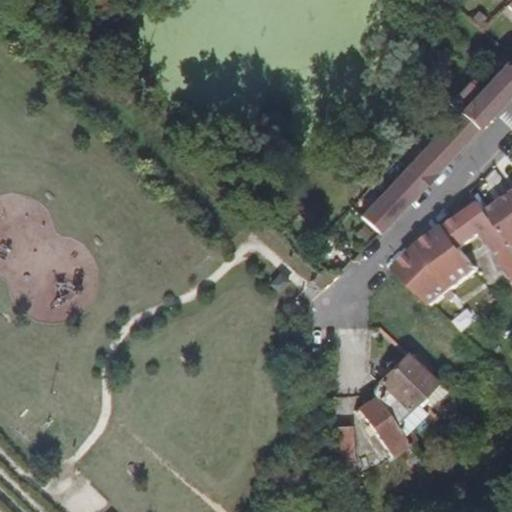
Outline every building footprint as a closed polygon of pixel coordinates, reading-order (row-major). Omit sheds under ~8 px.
[(378,234),(511,89),(511,65),(506,61),(477,92),(469,84),(455,97),(460,103),(458,105),(461,109),(360,217),(378,234)] [(511,194),(487,213),(509,243),(511,246),(511,194)] [(398,271),(396,273),(432,306),(481,270),(475,261),(485,254),(464,215),(419,248),(398,271)] [(511,246),(509,243),(494,254),(511,279),(511,246)] [(395,425),(426,390),(438,401),(447,391),(407,353),(373,389),(373,394),(374,396),(395,425)] [(408,444),(395,425),(374,396),(357,409),(391,457),(408,444)] [(350,448),(349,417),(334,417),(335,448),(350,448)]
